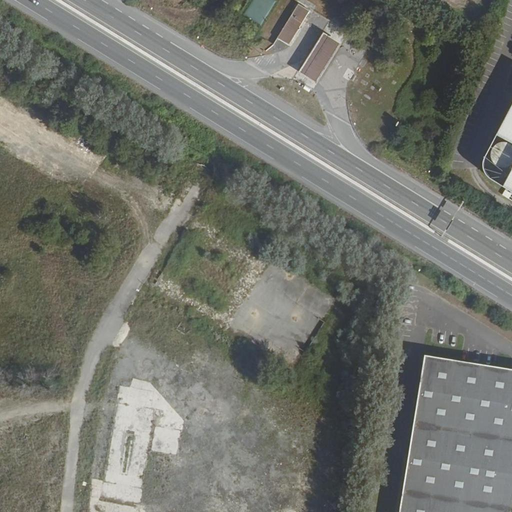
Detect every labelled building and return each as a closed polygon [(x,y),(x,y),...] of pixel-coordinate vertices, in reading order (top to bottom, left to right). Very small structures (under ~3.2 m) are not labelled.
[(262,23),(273,0),(251,0),(245,15),(262,23)] [(280,25),(291,8),(279,1),(264,26),(259,24),(247,43),(253,46),(260,34),(269,40),(279,25),(280,25)] [(289,44),(309,9),(297,2),(277,37),(289,44)] [(282,73),(299,83),(321,47),(304,36),(282,73)] [(511,196),(511,93),(511,96),(478,158),(476,163),(476,167),(477,171),(480,176),(511,196)] [(28,304),(19,306),(21,314),(30,312),(28,304)] [(36,324),(45,327),(50,313),(41,310),(36,324)] [(0,326),(8,328),(10,320),(0,318),(0,326)] [(23,339),(20,348),(29,350),(32,341),(23,339)] [(511,380),(423,365),(400,511),(508,511),(511,489),(511,380)] [(42,511),(43,504),(56,504),(58,479),(42,478),(39,511),(42,511)]
